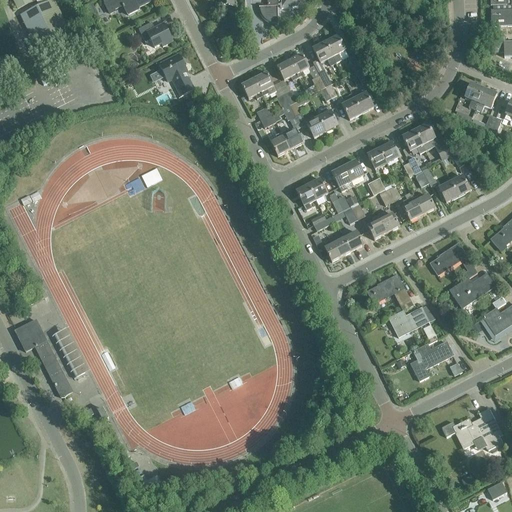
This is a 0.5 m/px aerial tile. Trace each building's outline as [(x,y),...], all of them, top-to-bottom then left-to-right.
[(12,0),(17,10),(36,0),(39,6),(49,0),(12,0)] [(20,16),(41,60),(75,43),(54,0),(20,16)] [(125,9),(128,16),(139,11),(138,9),(150,3),(148,0),(114,0),(105,5),(110,15),(114,12),(114,11),(123,7),(124,10),(125,9)] [(276,25),(278,25),(278,26),(278,5),(281,5),(281,9),(298,9),(297,1),(304,1),(303,0),(266,0),(266,8),(258,8),(258,9),(259,9),(259,10),(259,12),(259,13),(260,14),(260,16),(261,17),(262,18),(262,19),(263,20),(264,21),(265,22),(267,23),(268,24),(269,24),(271,25),(272,25),(273,25),(275,25),(276,25)] [(511,42),(506,43),(506,38),(494,38),(494,55),(504,55),(504,59),(511,58),(511,0),(490,0),(491,8),(493,7),(493,12),(491,12),(491,28),(511,27),(511,42)] [(293,10),(281,11),(282,23),(294,22),(293,10)] [(161,46),(163,48),(173,43),(164,26),(155,30),(152,24),(138,31),(145,44),(151,41),(155,49),(161,46)] [(338,38),(325,44),(336,65),(348,59),(338,38)] [(336,65),(325,44),(313,50),(320,65),(327,62),(330,68),(336,65)] [(175,87),(181,98),(195,91),(188,78),(185,80),(182,75),(188,72),(180,56),(159,67),(162,72),(161,76),(164,77),(167,83),(174,80),(176,85),(175,87)] [(355,74),(361,71),(353,56),(348,60),(355,74)] [(302,57),(290,63),(298,80),(304,77),(303,74),(309,70),(302,57)] [(298,80),(290,63),(277,69),(284,83),(291,80),(293,83),(298,80)] [(361,71),(355,74),(361,85),(367,82),(361,71)] [(318,75),(320,78),(325,89),(331,86),(324,72),(318,75)] [(267,75),(254,81),(262,99),(269,95),(270,97),(277,94),(267,75)] [(318,93),(320,92),(325,89),(320,78),(312,82),(318,93)] [(262,99),(254,81),(242,87),(249,101),(256,98),(258,101),(262,99)] [(469,108),(475,111),(484,90),(471,85),(465,99),(472,101),(469,108)] [(331,86),(325,89),(331,100),(337,98),(331,86)] [(325,89),(320,92),(326,103),(331,100),(325,89)] [(484,90),(475,111),(481,114),(484,107),(491,110),(497,95),(484,90)] [(361,98),(354,102),(362,116),(374,110),(365,91),(359,94),(361,98)] [(292,92),(284,96),(289,108),(298,103),(292,92)] [(276,100),(282,111),(289,108),(284,96),(276,100)] [(308,98),(298,103),(289,108),(295,119),(301,116),(297,109),(310,102),(308,98)] [(362,116),(354,102),(348,105),(346,101),(341,104),(350,122),(362,116)] [(289,108),(282,111),(288,123),(295,119),(289,108)] [(261,122),(272,117),(268,110),(268,109),(257,115),(261,122)] [(325,117),(319,120),(326,134),(338,128),(329,109),(323,112),(325,117)] [(455,119),(469,125),(472,119),(457,113),(455,119)] [(484,131),(490,134),(496,119),(490,116),(484,131)] [(272,117),(261,122),(265,130),(276,124),(272,117)] [(326,134),(319,120),(313,123),(310,119),(305,122),(314,140),(326,134)] [(496,119),(490,134),(496,136),(502,121),(496,119)] [(435,148),(441,159),(432,164),(433,167),(452,158),(445,144),(439,132),(433,135),(428,126),(415,133),(426,153),(435,148)] [(288,132),(281,135),(290,153),(303,146),(296,132),(290,136),(288,132)] [(421,156),(426,153),(415,133),(403,139),(411,153),(417,150),(421,156)] [(290,153),(281,135),(276,138),(278,142),(272,145),(279,159),(290,153)] [(392,144),(379,151),(387,165),(400,159),(392,144)] [(387,165),(379,151),(368,157),(375,172),(387,165)] [(451,158),(459,169),(464,165),(457,155),(451,158)] [(408,162),(409,165),(415,176),(421,173),(414,159),(408,162)] [(356,163),(344,169),(352,184),(364,178),(356,163)] [(415,176),(409,165),(403,168),(409,179),(415,176)] [(352,184),(344,169),(332,175),(342,194),(346,191),(344,187),(352,184)] [(423,174),(429,185),(431,189),(437,185),(435,180),(434,181),(428,170),(427,170),(422,173),(423,174)] [(421,189),(429,185),(423,174),(415,178),(421,189)] [(132,196),(147,188),(141,176),(125,183),(132,196)] [(463,178),(451,184),(459,199),(471,192),(463,178)] [(379,180),(374,183),(380,194),(385,191),(379,180)] [(321,181),(308,187),(316,202),(328,196),(321,181)] [(380,194),(374,183),(368,186),(373,197),(380,194)] [(459,199),(451,184),(439,190),(447,205),(459,199)] [(310,205),(316,202),(308,187),(297,193),(308,214),(313,211),(310,205)] [(395,189),(388,192),(393,204),(401,200),(395,189)] [(393,204),(388,192),(380,197),(385,208),(393,204)] [(165,210),(164,195),(154,196),(154,210),(165,210)] [(414,200),(411,195),(405,198),(407,202),(403,203),(402,207),(410,224),(423,217),(414,200)] [(420,197),(414,200),(423,217),(435,211),(428,197),(422,201),(420,197)] [(343,198),(338,201),(344,213),(349,210),(343,198)] [(344,213),(338,201),(332,204),(338,216),(344,213)] [(359,207),(352,211),(358,222),(365,218),(359,207)] [(358,222),(352,211),(344,215),(350,226),(358,222)] [(384,215),(378,218),(387,236),(400,229),(393,216),(386,219),(384,215)] [(311,222),(314,228),(326,222),(323,216),(311,222)] [(326,222),(314,228),(317,233),(335,224),(333,218),(326,222)] [(387,236),(378,218),(373,221),(375,225),(368,228),(375,242),(387,236)] [(511,220),(506,226),(490,241),(500,253),(505,249),(504,247),(511,240),(511,220)] [(349,234),(342,237),(351,254),(365,247),(358,234),(357,234),(351,237),(349,234)] [(342,237),(324,247),(333,264),(351,254),(342,237)] [(463,276),(467,281),(468,280),(477,274),(458,246),(442,256),(443,257),(431,266),(439,278),(461,262),(468,273),(463,276)] [(468,280),(467,281),(450,293),(462,311),(496,288),(487,276),(477,283),(479,286),(474,289),(468,280)] [(395,296),(404,312),(413,307),(398,277),(381,286),(382,287),(368,294),(374,307),(395,296)] [(492,305),(496,311),(506,304),(502,298),(492,305)] [(496,311),(483,320),(496,337),(511,326),(511,309),(506,314),(507,316),(502,319),(496,311)] [(389,320),(399,339),(429,324),(422,311),(411,316),(413,318),(407,321),(403,312),(389,320)] [(61,399),(73,393),(56,360),(57,360),(55,356),(54,356),(37,322),(27,326),(16,332),(26,353),(36,349),(61,399)] [(423,331),(428,341),(436,337),(431,327),(423,331)] [(66,332),(52,338),(74,383),(88,376),(66,332)] [(426,371),(454,358),(447,344),(436,350),(437,352),(432,355),(428,346),(414,353),(419,363),(412,366),(420,383),(430,379),(426,371)] [(186,416),(197,410),(192,402),(182,407),(186,416)] [(98,414),(103,424),(109,421),(103,410),(97,413),(95,408),(84,414),(87,419),(92,417),(98,414)] [(455,424),(443,429),(448,439),(457,435),(464,449),(475,444),(475,443),(483,439),(487,448),(489,452),(504,445),(500,438),(503,436),(496,423),(491,411),(480,416),(483,422),(473,427),(470,420),(461,424),(462,425),(456,428),(455,424)] [(470,456),(480,450),(477,444),(466,450),(470,456)] [(134,482),(142,499),(163,488),(157,477),(147,482),(144,477),(134,482)] [(507,495),(501,484),(487,492),(493,502),(507,495)]
